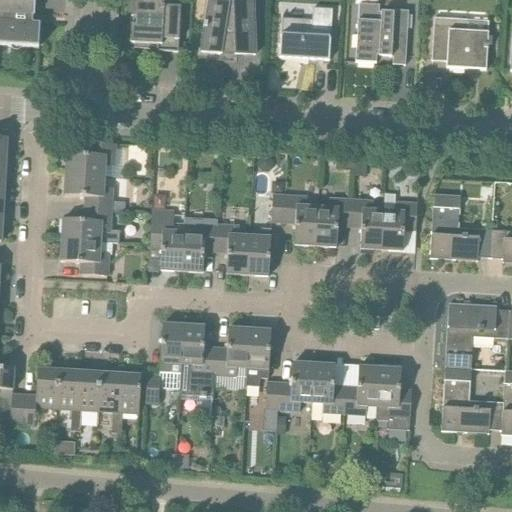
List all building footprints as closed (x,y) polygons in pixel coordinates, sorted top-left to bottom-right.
[(35,2),(0,0),(0,47),(38,50),(40,25),(34,24),(35,2)] [(164,2),(132,0),(130,45),(157,46),(157,53),(178,54),(181,4),(164,3),(164,2)] [(231,5),(209,2),(201,53),(222,57),(234,57),(256,56),(253,4),(231,5)] [(357,23),(355,64),(376,66),(376,59),(393,60),(392,67),(405,68),(407,38),(392,37),(393,15),(381,14),(380,24),(357,23)] [(463,23),(463,27),(433,26),(431,63),(446,64),(446,70),(486,72),(488,24),(463,23)] [(281,24),(279,60),(282,60),(282,61),(301,65),(302,61),(329,63),(331,27),(281,24)] [(65,176),(105,179),(105,168),(114,168),(116,146),(88,145),(88,156),(67,155),(65,176)] [(126,204),(112,203),(113,190),(104,190),(105,179),(65,176),(64,197),(85,199),(85,210),(112,212),(125,213),(126,204)] [(285,198),(273,197),(271,225),(283,225),(285,198)] [(477,260),(490,261),(492,233),(458,231),(460,199),(433,197),(429,261),(477,264),(477,260)] [(307,200),(285,198),(283,225),(295,226),(294,247),(315,249),(318,209),(307,209),(307,200)] [(338,229),(350,229),(351,202),(329,201),(329,210),(318,209),(315,249),(337,250),(338,229)] [(360,251),(381,252),(384,213),(373,212),(373,204),(351,202),(350,229),(361,230),(360,251)] [(404,233),(416,233),(417,206),(395,205),(395,214),(384,213),(381,252),(403,254),(404,233)] [(62,242),(101,245),(101,234),(110,234),(112,212),(85,210),(84,222),(63,221),(62,242)] [(160,273),(181,274),(185,219),(185,217),(174,216),(174,212),(152,210),(150,251),(161,251),(160,273)] [(204,254),(216,255),(217,227),(205,227),(205,220),(185,219),(181,274),(203,275),(204,254)] [(226,276),(248,278),(250,238),(239,238),(240,229),(217,227),(216,255),(228,255),(226,276)] [(250,238),(248,278),(269,279),(272,230),(261,230),(261,239),(250,238)] [(511,265),(511,233),(492,233),(490,261),(502,262),(501,265),(511,265)] [(101,245),(62,242),(60,264),(81,265),(81,277),(108,278),(109,256),(100,256),(101,245)] [(473,339),(506,341),(508,313),(496,312),(496,309),(448,306),(445,367),(471,368),(473,339)] [(171,366),(182,367),(184,328),(163,326),(160,374),(170,375),(171,366)] [(192,376),(214,378),(216,351),(204,350),(205,329),(184,328),(182,367),(193,367),(192,376)] [(237,370),(248,370),(250,331),(229,330),(227,351),(216,351),(214,378),(236,379),(237,370)] [(250,331),(248,370),(247,389),(257,390),(258,380),(268,381),(271,333),(250,331)] [(301,405),(312,405),(314,366),(293,365),(291,386),(279,386),(278,413),(300,414),(301,405)] [(322,415),(344,416),(346,389),(334,389),(335,368),(314,366),(312,405),(323,406),(322,415)] [(489,433),(501,434),(502,405),(469,403),(471,368),(445,367),(441,434),(489,437),(489,433)] [(0,391),(12,392),(13,392),(14,370),(0,369),(0,391)] [(367,409),(378,409),(380,370),(359,369),(357,390),(346,389),(344,416),(366,418),(367,409)] [(409,433),(410,420),(412,393),(400,393),(401,371),(380,370),(378,409),(388,410),(387,432),(409,433)] [(36,398),(24,397),(23,428),(35,428),(36,410),(57,411),(59,373),(38,371),(36,398)] [(57,411),(72,412),(77,413),(79,374),(59,373),(57,411)] [(511,373),(504,373),(502,405),(501,434),(501,437),(511,437),(511,373)] [(82,413),(98,414),(100,375),(79,374),(77,413),(72,412),(72,423),(82,423),(82,413)] [(98,414),(113,415),(118,415),(120,376),(100,375),(98,414)] [(112,425),(122,425),(123,415),(139,416),(141,377),(120,376),(118,415),(113,415),(112,425)] [(146,405),(158,406),(160,378),(147,378),(146,405)] [(278,413),(279,386),(267,385),(266,412),(278,413)] [(24,397),(12,397),(12,392),(0,391),(0,394),(0,420),(11,421),(10,427),(23,428),(24,397)] [(82,423),(72,423),(71,433),(81,434),(82,423)] [(122,425),(112,425),(112,436),(122,436),(122,425)]
